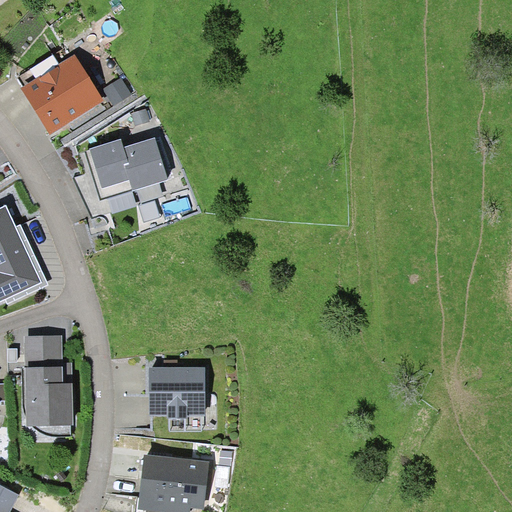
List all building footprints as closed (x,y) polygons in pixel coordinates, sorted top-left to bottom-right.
[(36,77),(21,87),(50,134),(104,100),(74,54),(58,64),(36,77)] [(36,77),(58,64),(53,55),(30,69),(36,77)] [(131,93),(122,78),(103,89),(113,105),(131,93)] [(146,109),(131,113),(135,126),(150,121),(146,109)] [(90,148),(102,188),(130,179),(133,190),(137,189),(160,182),(168,180),(155,138),(124,147),(122,139),(90,148)] [(164,196),(160,182),(137,189),(141,203),(164,196)] [(6,205),(0,208),(0,301),(5,299),(42,282),(16,227),(6,205)] [(21,225),(16,227),(42,282),(5,299),(7,304),(48,285),(21,225)] [(25,367),(27,426),(73,425),(72,363),(63,363),(62,336),(25,337),(26,367),(25,367)] [(18,348),(8,348),(8,362),(17,362),(18,348)] [(205,367),(149,367),(149,416),(168,416),(168,419),(187,419),(187,415),(205,415),(205,367)] [(0,400),(10,400),(9,383),(0,383),(0,400)] [(231,466),(233,451),(221,450),(220,465),(231,466)] [(210,461),(144,454),(138,509),(161,511),(190,511),(191,507),(204,508),(210,461)] [(0,484),(0,511),(10,511),(19,495),(0,484)]
